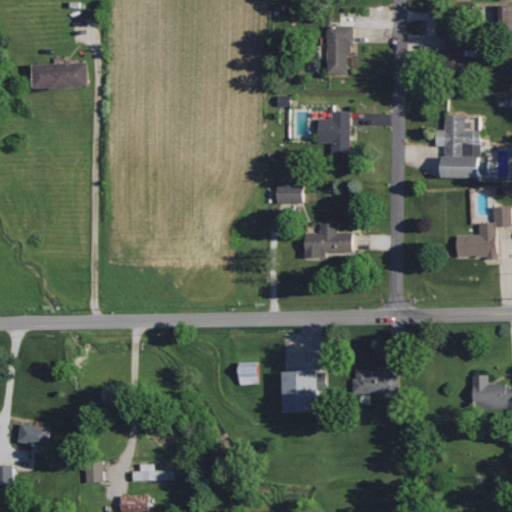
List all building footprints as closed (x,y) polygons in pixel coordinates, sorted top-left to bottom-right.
[(511,5),(497,6),(497,24),(511,24),(511,5)] [(329,73),(352,74),(353,26),(330,25),(329,73)] [(448,67),(467,68),(467,38),(449,38),(448,67)] [(88,62),(35,64),(36,88),(89,87),(88,62)] [(353,111),(334,111),(334,119),(321,119),(321,143),(333,143),(334,156),(353,156),(353,111)] [(445,177),(482,178),(482,173),(490,173),(490,157),(482,157),(483,130),(467,130),(467,115),(447,115),(447,130),(439,130),(438,146),(446,146),(445,177)] [(305,184),(279,184),(279,203),(304,203),(305,184)] [(459,235),(460,258),(500,256),(499,227),(511,226),(511,206),(495,207),(496,222),(481,223),(482,234),(459,235)] [(309,233),(308,257),(329,257),(329,252),(356,252),(356,232),(341,232),(341,223),(323,223),(323,233),(309,233)] [(240,362),(241,385),(260,384),(260,362),(240,362)] [(400,372),(370,373),(370,369),(356,369),(356,394),(384,393),(384,397),(401,397),(400,372)] [(320,371),(286,371),(287,413),(321,412),(320,371)] [(511,388),(511,384),(490,384),(490,375),(476,375),(476,408),(511,408),(511,388)] [(20,442),(49,448),(53,429),(24,423),(20,442)] [(87,465),(87,482),(105,482),(105,464),(87,465)] [(151,511),(151,495),(123,495),(123,511),(151,511)]
